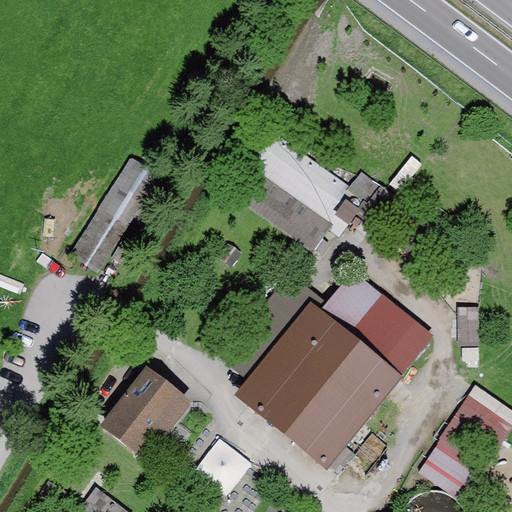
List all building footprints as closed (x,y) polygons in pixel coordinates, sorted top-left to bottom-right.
[(350,188),(273,131),(227,193),(312,255),(329,232),(340,240),(361,212),(351,205),(355,199),(346,193),(350,188)] [(162,179),(131,159),(69,256),(100,276),(162,179)] [(387,216),(398,202),(362,173),(350,188),(346,193),(355,199),(383,222),(387,216)] [(398,202),(387,216),(430,248),(440,234),(398,202)] [(232,270),(243,255),(230,245),(218,260),(232,270)] [(220,361),(247,384),(236,397),(326,472),(436,339),(355,272),(328,305),(292,275),(220,361)] [(480,317),(457,318),(458,348),(481,348),(480,317)] [(194,407),(147,370),(100,429),(146,466),(194,407)] [(473,388),(427,473),(458,490),(484,444),(501,453),(511,432),(511,425),(501,420),(508,407),(473,388)] [(227,434),(201,466),(234,492),(260,460),(227,434)] [(68,495),(49,483),(38,500),(58,511),(68,495)] [(125,511),(96,490),(80,511),(125,511)]
